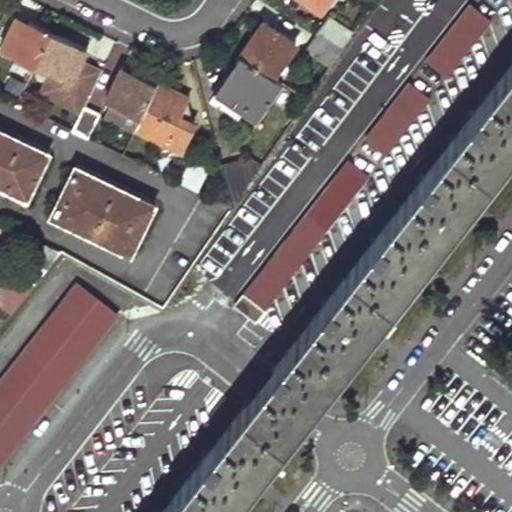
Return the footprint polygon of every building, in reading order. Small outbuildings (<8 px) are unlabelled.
[(306,0),(306,1),(319,9),(325,0),(306,0)] [(472,3),(429,58),(449,74),(492,20),(472,3)] [(13,15),(0,42),(0,48),(34,65),(50,32),(13,15)] [(316,32),(339,48),(351,32),(327,15),(316,32)] [(262,22),(240,54),(271,76),(293,43),(262,22)] [(50,32),(34,65),(70,82),(74,76),(86,50),(50,32)] [(316,32),(303,50),(327,66),(339,48),(316,32)] [(86,50),(74,76),(89,84),(102,57),(86,50)] [(238,53),(212,91),(253,120),(280,83),(271,76),(240,54),(238,53)] [(120,65),(103,97),(111,101),(140,115),(155,82),(120,65)] [(511,71),(279,369),(321,402),(511,160),(511,71)] [(140,115),(133,128),(177,149),(192,121),(177,113),(185,96),(155,82),(140,115)] [(409,82),(367,137),(388,154),(430,100),(409,82)] [(111,101),(104,114),(133,128),(140,115),(111,101)] [(83,105),(71,130),(87,138),(99,113),(83,105)] [(0,183),(21,194),(42,149),(0,128),(0,183)] [(218,165),(229,208),(259,165),(246,155),(218,165)] [(189,159),(178,182),(210,198),(216,184),(206,179),(210,169),(189,159)] [(349,160),(306,215),(328,231),(370,177),(349,160)] [(69,162),(45,211),(124,250),(149,200),(69,162)] [(26,254),(45,270),(60,250),(37,239),(26,254)] [(245,294),(266,310),(308,255),(287,239),(245,294)] [(77,282),(0,379),(0,464),(118,314),(77,282)] [(0,298),(0,305),(1,307),(10,314),(22,298),(8,288),(0,298)] [(266,310),(245,294),(237,304),(257,320),(266,310)] [(1,307),(0,308),(0,325),(10,314),(1,307)] [(240,423),(279,456),(321,402),(279,369),(240,423)] [(236,511),(279,456),(240,423),(169,511),(236,511)]
